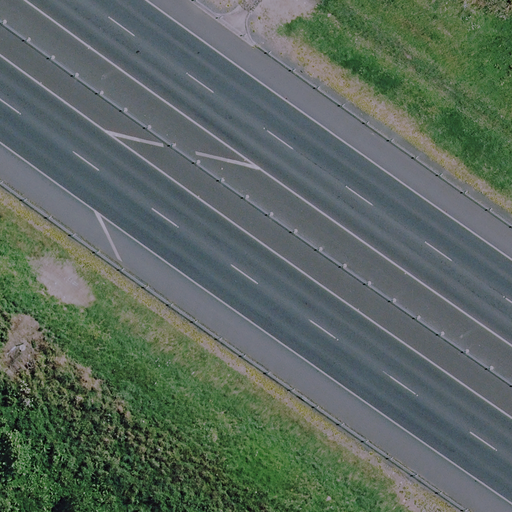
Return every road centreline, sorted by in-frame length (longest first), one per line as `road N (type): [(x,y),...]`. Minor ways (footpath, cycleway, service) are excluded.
road 1 (motorway): [(511,465),(0,105)]
road 2 (motorway): [(80,0),(511,304)]
